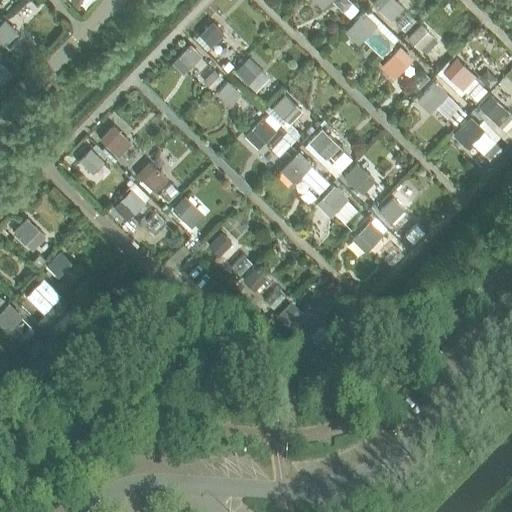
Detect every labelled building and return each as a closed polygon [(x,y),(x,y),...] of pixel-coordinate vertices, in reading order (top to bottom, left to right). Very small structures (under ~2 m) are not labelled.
[(394,0),(375,0),(373,3),(390,20),(402,8),(394,0)] [(367,7),(345,31),(358,44),(363,38),(381,56),(394,42),(393,42),(398,38),(367,7)] [(5,20),(0,25),(0,42),(2,44),(15,30),(5,20)] [(212,21),(199,34),(210,46),(224,32),(212,21)] [(420,23),(407,36),(425,52),(437,40),(420,23)] [(190,44),(174,61),(184,70),(200,54),(190,44)] [(400,47),(381,66),(393,79),(413,59),(400,47)] [(248,57),(234,70),(255,90),(268,76),(248,57)] [(447,60),(441,67),(465,90),(467,92),(479,80),(456,58),(451,64),(447,60)] [(227,80),(216,91),(229,105),(241,93),(227,80)] [(434,81),(416,99),(429,112),(436,105),(448,117),(459,106),(447,94),(434,81)] [(285,93),(272,106),(289,123),(302,109),(285,93)] [(490,94),(479,106),(480,107),(497,124),(509,112),(490,94)] [(252,127),(245,134),(258,147),(265,140),(275,129),(275,128),(264,118),(262,116),(252,127)] [(470,116),(452,134),(466,147),(471,142),(483,153),(495,140),(477,123),(470,116)] [(113,125),(101,137),(118,154),(130,142),(113,125)] [(308,142),(305,145),(335,174),(351,158),(343,149),(331,161),(326,157),(338,145),(321,127),(307,141),(308,142)] [(90,149),(80,159),(90,169),(101,159),(90,149)] [(298,151),(280,169),(293,182),(300,176),(311,164),(298,151)] [(148,159),(136,171),(154,190),(166,178),(148,159)] [(356,161),(343,175),(362,193),(375,180),(356,161)] [(322,196),(316,202),(328,214),(333,210),(345,222),(357,210),(332,185),(322,196)] [(131,188),(114,206),(126,218),(144,200),(131,188)] [(185,196),(173,208),(191,225),(203,213),(185,196)] [(392,197),(380,210),(390,220),(402,207),(392,197)] [(27,218),(14,231),(32,248),(44,235),(27,218)] [(369,219),(351,238),(365,251),(383,233),(369,219)] [(220,231),(208,242),(218,253),(230,241),(220,231)] [(59,251),(47,263),(58,273),(69,261),(59,251)] [(255,266),(243,279),(253,288),(265,276),(255,266)] [(291,300),(278,314),(296,332),(310,319),(291,300)] [(8,302),(0,310),(0,329),(4,334),(22,315),(8,302)]
